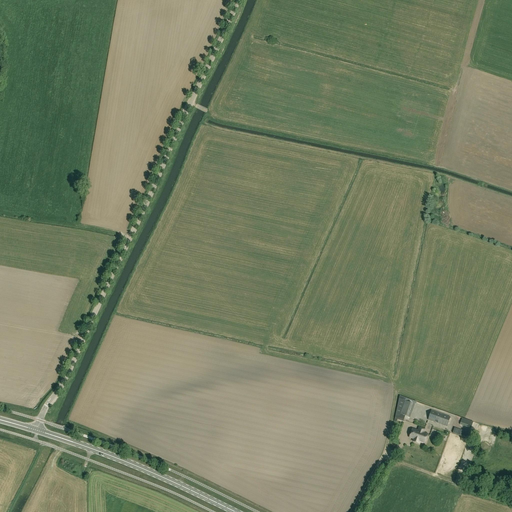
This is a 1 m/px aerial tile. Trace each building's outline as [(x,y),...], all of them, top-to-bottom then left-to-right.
[(403,421),(405,416),(410,418),(415,405),(399,399),(394,421),(396,422),(397,419),(403,421)] [(428,420),(447,427),(450,417),(432,410),(428,420)] [(471,428),(473,424),(473,422),(462,418),(460,424),(471,428)] [(412,429),(410,437),(414,439),(413,441),(418,443),(419,441),(425,443),(428,434),(424,433),(425,429),(419,427),(417,431),(412,429)] [(471,434),(454,428),(453,433),(469,439),(471,434)]
